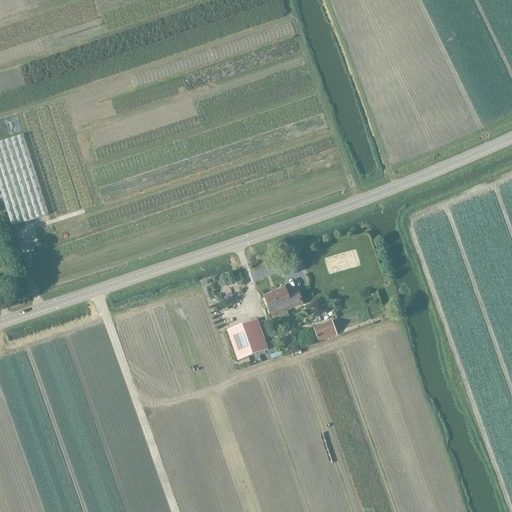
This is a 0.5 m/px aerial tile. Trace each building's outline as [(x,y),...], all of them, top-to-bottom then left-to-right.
[(0,142),(0,191),(12,227),(49,215),(23,135),(0,142)] [(265,297),(265,298),(262,299),(262,300),(265,307),(268,306),(270,313),(285,308),(286,310),(302,304),(298,291),(288,295),(285,288),(278,291),(278,292),(265,297)] [(313,322),(328,317),(324,306),(309,311),(313,322)] [(238,360),(268,350),(257,320),(227,330),(238,360)] [(333,323),(323,326),(327,338),(337,335),(333,323)]
